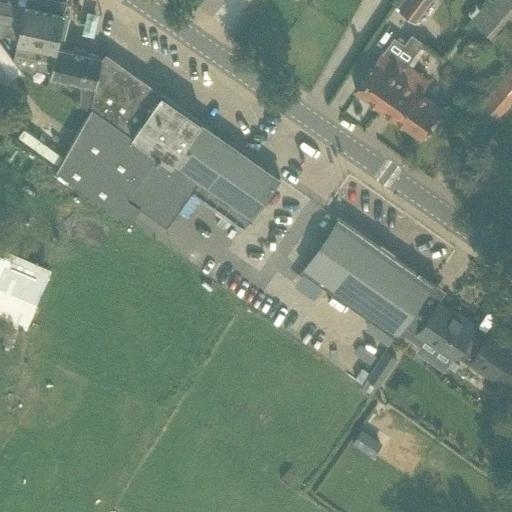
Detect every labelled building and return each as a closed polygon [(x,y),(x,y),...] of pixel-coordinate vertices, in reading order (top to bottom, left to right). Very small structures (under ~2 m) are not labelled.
[(35,70),(49,72),(50,72),(55,49),(63,13),(0,0),(0,19),(8,22),(5,35),(20,39),(14,60),(18,65),(33,74),(35,70)] [(415,21),(430,0),(407,0),(400,10),(415,21)] [(511,0),(492,0),(474,23),(491,37),(511,11),(511,0)] [(0,46),(0,66),(12,82),(22,75),(0,46)] [(355,89),(377,105),(406,64),(384,48),(355,89)] [(55,49),(50,72),(49,72),(47,85),(58,91),(65,78),(67,78),(70,81),(75,82),(78,80),(80,81),(80,103),(90,107),(101,58),(55,49)] [(279,177),(200,121),(202,119),(105,52),(101,58),(90,107),(91,108),(56,170),(129,221),(139,207),(166,226),(192,190),(244,227),(279,177)] [(406,64),(377,105),(420,136),(441,108),(419,92),(428,80),(406,64)] [(511,65),(480,101),(497,117),(511,100),(511,65)] [(58,92),(48,108),(62,117),(54,132),(71,142),(90,109),(58,92)] [(420,299),(431,284),(338,218),(302,269),(397,336),(404,326),(420,299)] [(0,247),(0,314),(32,325),(54,260),(9,245),(7,250),(0,247)] [(433,308),(420,299),(404,326),(426,342),(429,338),(455,356),(457,353),(472,330),(475,325),(454,310),(452,313),(438,302),(433,308)] [(485,339),(472,330),(457,353),(479,368),(482,365),(508,384),(511,377),(511,344),(507,341),(508,339),(493,328),(485,339)] [(367,378),(363,384),(374,391),(377,385),(378,386),(397,358),(385,349),(366,377),(367,378)] [(439,446),(426,438),(419,450),(431,458),(439,446)]
